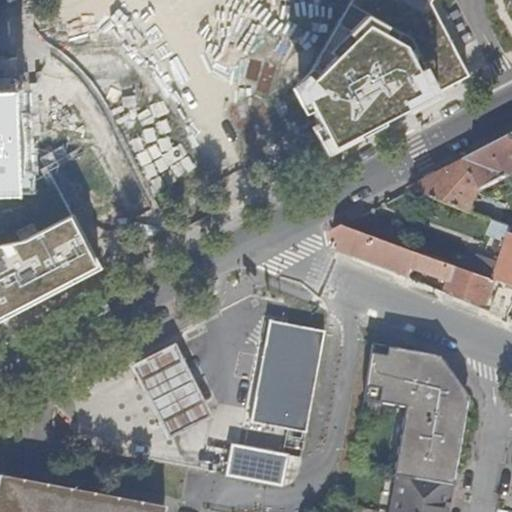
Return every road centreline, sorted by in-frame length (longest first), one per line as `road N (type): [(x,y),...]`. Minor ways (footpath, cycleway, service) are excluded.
road 1 (secondary): [(255,237),(511,104)]
road 2 (secondary): [(0,370),(255,237)]
road 3 (residential): [(479,333),(255,237)]
